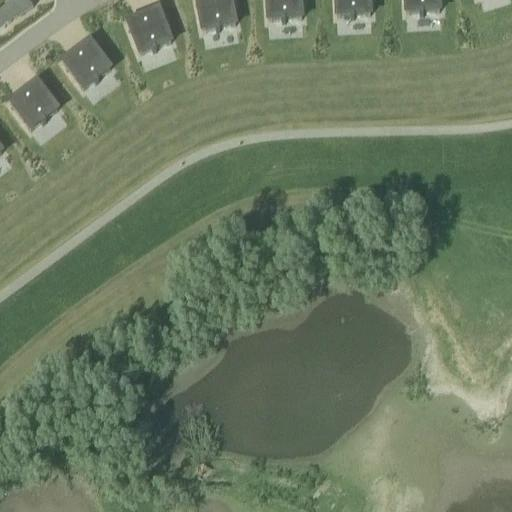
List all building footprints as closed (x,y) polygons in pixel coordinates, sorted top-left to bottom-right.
[(0,33),(32,10),(24,0),(19,0),(0,14),(0,33)] [(231,0),(198,0),(193,1),(200,39),(238,32),(231,0)] [(301,0),(264,0),(266,28),(303,26),(301,0)] [(371,0),(333,0),(334,24),(372,22),(371,0)] [(440,0),(402,0),(404,20),(441,18),(440,0)] [(159,13),(124,27),(138,62),(173,49),(159,13)] [(90,44),(59,67),(82,98),(113,75),(90,44)] [(36,85),(7,108),(30,138),(60,115),(36,85)]
